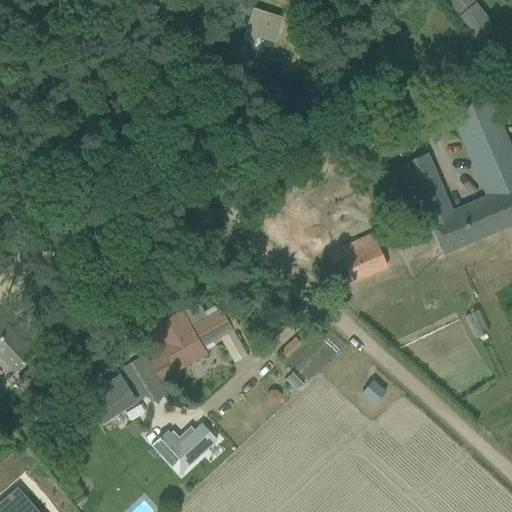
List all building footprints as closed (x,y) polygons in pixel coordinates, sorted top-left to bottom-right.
[(447,0),(461,17),(475,6),(470,0),(447,0)] [(251,7),(239,43),(254,49),(258,38),(273,44),(282,18),(251,7)] [(424,201),(444,255),(511,227),(511,152),(488,96),(449,113),(485,197),(450,212),(426,157),(398,169),(414,207),(424,201)] [(364,189),(374,207),(399,193),(389,176),(364,189)] [(342,258),(353,282),(386,267),(371,234),(327,254),(331,263),(342,258)] [(210,268),(204,271),(208,278),(214,274),(210,268)] [(164,350),(147,360),(160,382),(173,374),(169,367),(200,349),(196,342),(216,332),(220,339),(231,333),(231,331),(219,310),(206,318),(197,303),(190,306),(152,328),(160,344),(164,350)] [(0,357),(14,373),(34,354),(0,318),(0,357)] [(232,318),(226,322),(231,331),(238,327),(232,318)] [(81,399),(96,424),(143,395),(156,405),(165,394),(158,383),(159,382),(143,353),(115,371),(118,376),(81,399)] [(373,379),(360,394),(374,405),(387,391),(373,379)] [(166,430),(150,445),(178,475),(216,439),(201,422),(178,443),(166,430)] [(0,511),(37,511),(16,488),(0,501),(0,511)]
